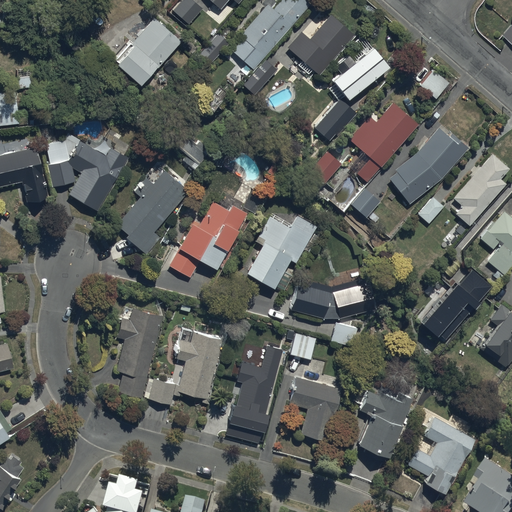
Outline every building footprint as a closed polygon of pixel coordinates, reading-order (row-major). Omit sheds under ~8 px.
[(194,0),(177,0),(172,7),(187,21),(201,5),(194,0)] [(241,34),(230,47),(251,66),(308,0),(275,0),(271,5),(265,0),(238,32),(241,34)] [(300,31),(286,47),(319,75),(354,35),(330,14),(309,38),(300,31)] [(181,40),(154,16),(116,60),(139,81),(155,64),(157,66),(181,40)] [(511,20),(502,31),(511,40),(511,20)] [(215,31),(195,54),(207,64),(227,42),(215,31)] [(373,47),(331,81),(347,100),(389,66),(373,47)] [(242,87),(248,94),(257,84),(261,87),(276,70),(265,61),(242,87)] [(32,65),(15,67),(16,87),(34,85),(32,65)] [(427,71),(417,83),(434,96),(444,85),(427,71)] [(0,87),(0,120),(18,119),(14,86),(0,87)] [(338,99),(312,127),(327,140),(333,133),(335,135),(354,113),(338,99)] [(362,151),(348,166),(367,183),(379,168),(418,124),(392,101),(375,120),(370,116),(349,139),(362,151)] [(193,165),(209,143),(187,127),(175,143),(186,151),(182,156),(193,165)] [(399,171),(391,178),(411,204),(443,180),(469,147),(455,132),(453,134),(446,128),(445,130),(440,127),(419,152),(398,169),(399,171)] [(62,137),(44,141),(48,160),(46,161),(49,182),(72,178),(70,163),(79,168),(66,189),(95,207),(111,181),(110,180),(126,153),(109,143),(104,152),(66,129),(62,137)] [(34,144),(0,150),(0,182),(20,178),(24,198),(44,193),(34,144)] [(312,171),(307,176),(318,186),(322,182),(324,183),(342,163),(327,149),(310,169),(312,171)] [(492,154),(453,198),(462,206),(456,214),(469,226),(505,184),(500,179),(509,169),(492,154)] [(187,187),(162,165),(150,179),(144,174),(133,188),(138,193),(114,221),(125,230),(123,232),(145,251),(159,235),(152,229),(187,187)] [(364,188),(351,203),(366,218),(379,202),(364,188)] [(432,197),(417,214),(428,224),(443,206),(432,197)] [(180,249),(170,268),(191,280),(201,261),(215,270),(235,234),(236,235),(247,215),(232,207),(229,213),(214,204),(200,229),(191,224),(178,248),(180,249)] [(494,276),(500,281),(511,266),(511,216),(504,210),(495,222),(493,221),(480,237),(493,248),(498,242),(500,244),(487,260),(498,270),(494,276)] [(293,277),(282,271),(289,260),(295,263),(316,227),(295,215),(288,227),(270,217),(255,242),(260,245),(245,272),(272,288),(273,286),(284,293),(293,277)] [(300,278),(290,308),(322,318),(339,318),(374,309),(366,278),(332,287),(300,278)] [(142,395),(147,376),(145,375),(161,312),(130,304),(127,316),(119,314),(114,333),(122,335),(120,343),(119,342),(115,356),(117,356),(114,368),(120,369),(116,389),(142,395)] [(483,344),(479,350),(503,367),(511,354),(511,313),(506,310),(505,311),(499,307),(488,322),(493,325),(481,343),(483,344)] [(333,323),(328,340),(350,347),(356,328),(349,326),(350,321),(343,319),(341,325),(333,323)] [(147,376),(142,395),(169,402),(171,391),(178,393),(179,389),(202,394),(201,399),(208,401),(220,349),(217,348),(221,335),(190,328),(188,339),(176,336),(172,354),(182,357),(176,381),(151,375),(150,377),(147,376)] [(293,334),(287,355),(309,361),(315,339),(293,334)] [(0,367),(11,365),(5,339),(0,340),(0,367)] [(229,420),(225,433),(260,443),(272,400),(270,400),(284,349),(267,345),(261,366),(242,361),(237,380),(243,382),(237,403),(232,402),(227,419),(229,420)] [(511,368),(495,392),(508,401),(511,395),(511,368)] [(308,409),(301,433),(326,441),(341,390),(297,377),(289,403),(308,409)] [(368,418),(356,446),(387,459),(411,403),(380,389),(376,399),(366,395),(358,413),(368,418)] [(415,444),(406,461),(425,471),(422,476),(442,487),(450,471),(453,473),(473,436),(431,413),(420,432),(434,440),(427,451),(415,444)] [(0,445),(10,439),(8,437),(12,434),(0,415),(0,445)] [(0,510),(19,481),(16,479),(23,468),(19,466),(22,462),(12,456),(9,459),(5,456),(0,463),(0,510)] [(477,485),(466,502),(480,511),(510,511),(511,510),(511,474),(487,458),(471,482),(477,485)] [(136,511),(141,493),(134,491),(137,481),(118,476),(115,486),(107,484),(101,506),(109,509),(104,511),(136,511)] [(179,511),(158,511),(151,510),(149,511),(201,511),(204,501),(184,496),(179,511)]
